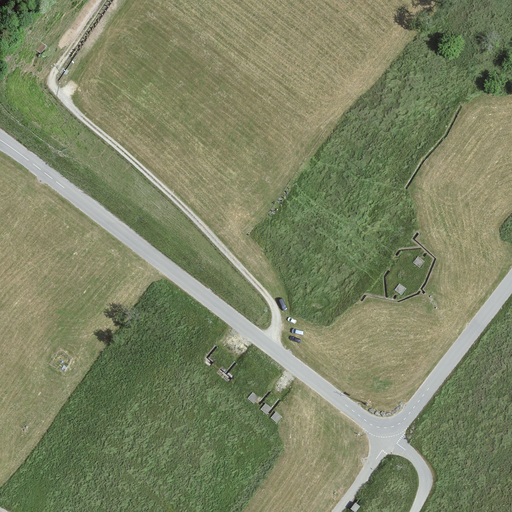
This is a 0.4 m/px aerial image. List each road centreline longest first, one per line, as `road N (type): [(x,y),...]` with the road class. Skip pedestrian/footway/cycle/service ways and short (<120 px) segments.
road 1 (unclassified): [(0,140),(370,424),(388,427)]
road 2 (track): [(103,0),(53,84),(272,302),(276,325),(266,345)]
road 3 (unclassified): [(388,427),(404,419),(511,281)]
